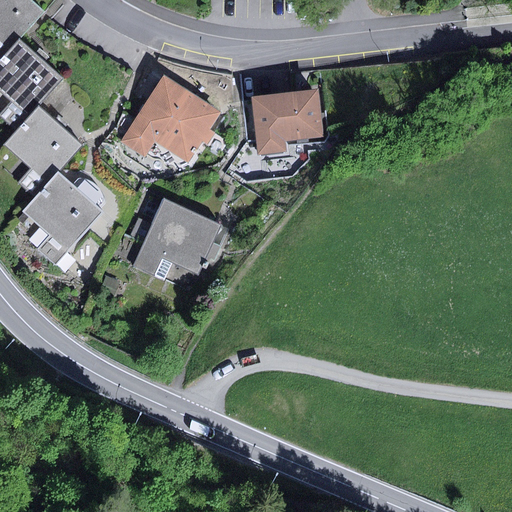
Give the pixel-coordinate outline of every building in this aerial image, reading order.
[(44,12),(30,0),(0,0),(0,60),(19,40),(44,12)] [(78,42),(50,20),(31,41),(67,66),(125,93),(134,71),(78,42)] [(63,79),(19,40),(0,60),(0,91),(12,102),(0,115),(0,116),(16,131),(38,106),(63,79)] [(219,112),(162,75),(119,141),(144,158),(154,142),(187,163),(201,141),(206,145),(214,132),(208,128),(219,112)] [(315,87),(248,96),(256,155),(285,151),(284,142),(322,137),(315,87)] [(82,145),(38,106),(16,131),(4,144),(32,168),(18,183),(35,198),(58,172),(82,145)] [(73,184),(58,172),(35,198),(22,212),(49,235),(37,249),(56,265),(104,212),(101,209),(73,184)] [(78,179),(73,184),(101,209),(105,204),(105,199),(102,193),(93,183),(86,179),(81,178),(78,179)] [(219,225),(162,200),(134,267),(164,279),(171,263),(197,274),(204,259),(212,263),(220,246),(211,242),(219,225)]
